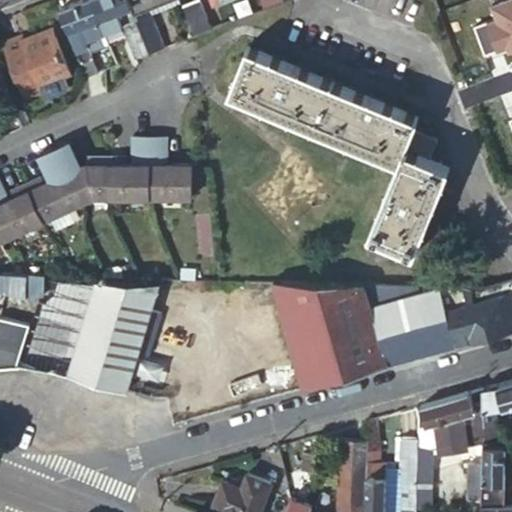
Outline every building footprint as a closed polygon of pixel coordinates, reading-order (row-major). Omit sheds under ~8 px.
[(103,17),(96,0),(79,0),(63,6),(85,62),(98,57),(91,38),(104,32),(106,38),(111,36),(103,17)] [(96,0),(103,17),(113,13),(115,20),(129,15),(136,32),(130,34),(139,57),(153,52),(132,0),(96,0)] [(132,0),(153,52),(168,46),(153,9),(174,0),(132,0)] [(195,29),(197,35),(215,28),(203,0),(188,0),(185,1),(195,29)] [(57,27),(39,33),(37,39),(26,44),(24,39),(23,37),(6,44),(29,98),(45,91),(42,85),(41,82),(58,74),(65,75),(74,71),(57,27)] [(188,32),(190,38),(197,35),(195,29),(188,32)] [(37,39),(39,33),(24,39),(26,44),(37,39)] [(410,140),(416,127),(421,117),(251,46),(234,90),(403,161),(371,233),(416,251),(451,166),(432,158),(411,149),(414,142),(410,140)] [(98,57),(85,62),(91,76),(104,71),(98,57)] [(0,95),(10,91),(2,70),(0,71),(0,95)] [(67,82),(65,75),(58,74),(41,82),(42,85),(45,91),(50,93),(65,87),(67,82)] [(0,102),(5,114),(17,108),(10,91),(0,95),(0,102)] [(440,137),(416,127),(410,140),(414,142),(411,149),(432,158),(440,137)] [(128,155),(111,155),(111,194),(150,195),(151,133),(135,133),(134,161),(128,162),(128,155)] [(168,133),(151,133),(150,195),(193,195),(193,162),(167,162),(168,133)] [(70,138),(55,145),(80,201),(95,194),(111,194),(111,155),(87,155),(87,161),(82,164),(70,138)] [(27,181),(44,217),(80,201),(55,145),(40,151),(52,177),(46,180),(43,174),(27,181)] [(511,171),(511,158),(499,163),(502,175),(511,171)] [(0,217),(7,234),(44,217),(27,181),(12,188),(15,194),(9,197),(0,177),(0,217)] [(0,290),(44,290),(45,276),(11,275),(0,274),(0,290)] [(68,373),(71,375),(129,392),(141,355),(150,358),(154,343),(145,340),(162,284),(56,280),(47,303),(39,302),(36,321),(26,366),(35,366),(46,366),(68,373)] [(361,373),(461,345),(449,310),(442,288),(276,283),(307,389),(361,373)] [(511,291),(449,310),(461,345),(478,340),(477,336),(511,325),(511,291)] [(511,380),(500,384),(488,387),(488,410),(487,424),(501,424),(508,424),(508,419),(500,419),(498,407),(508,405),(509,408),(511,407),(511,380)] [(444,454),(487,444),(487,431),(487,424),(488,410),(488,387),(434,402),(425,405),(430,424),(431,425),(437,424),(444,454)] [(425,405),(420,406),(424,417),(423,426),(430,424),(425,405)] [(383,417),(372,420),(372,439),(370,466),(386,467),(385,459),(383,417)] [(487,424),(487,431),(487,444),(487,461),(486,486),(486,497),(486,504),(511,505),(511,498),(510,446),(503,446),(501,424),(487,424)] [(372,439),(345,437),(342,511),(368,511),(369,500),(370,466),(372,439)] [(406,437),(399,511),(400,511),(407,507),(420,508),(420,504),(422,456),(423,448),(423,438),(406,437)] [(437,447),(423,448),(422,456),(420,504),(433,504),(437,447)] [(316,470),(316,454),(304,454),(305,470),(316,470)] [(369,500),(368,511),(388,511),(391,459),(385,459),(386,467),(370,466),(369,500)] [(471,497),(486,497),(486,486),(487,461),(472,461),(471,497)] [(241,511),(263,511),(275,481),(251,473),(248,484),(243,482),(242,487),(226,481),(218,503),(241,511)] [(298,495),(290,511),(319,511),(320,511),(314,509),(316,502),(298,495)]
